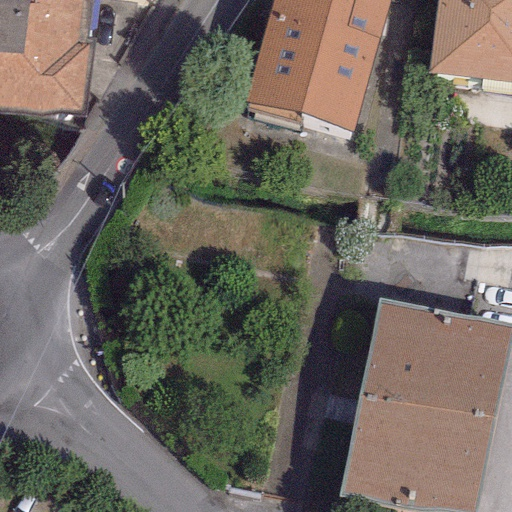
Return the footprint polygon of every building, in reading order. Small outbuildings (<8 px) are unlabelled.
[(0,0),(0,50),(77,61),(84,0),(0,0)] [(348,141),(384,2),(378,0),(316,0),(311,22),(280,14),(255,108),(302,121),(300,129),(348,141)] [(511,94),(511,0),(447,0),(437,85),(511,94)] [(415,331),(461,341),(463,331),(417,321),(415,331)] [(461,341),(415,331),(380,324),(342,509),(356,511),(461,511),(495,348),(461,341)]
